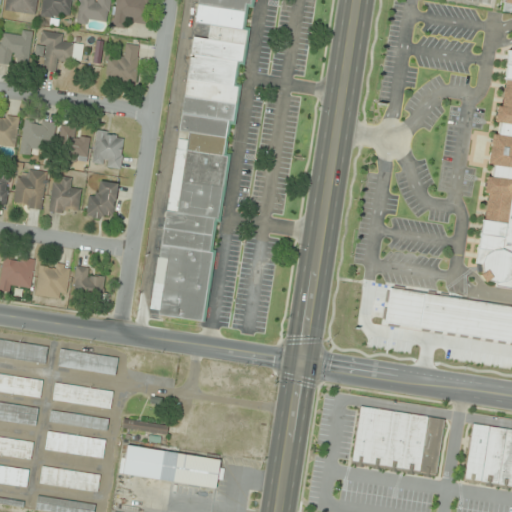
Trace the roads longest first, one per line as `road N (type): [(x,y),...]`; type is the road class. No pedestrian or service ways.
road 1 (tertiary): [(0,315),(511,396)]
road 2 (secondary): [(277,511),(353,0)]
road 3 (residential): [(168,0),(121,336)]
road 4 (residential): [(0,90),(153,113)]
road 5 (residential): [(0,231),(134,251)]
